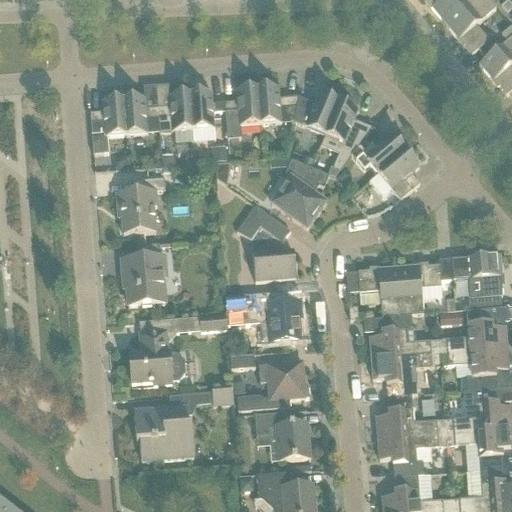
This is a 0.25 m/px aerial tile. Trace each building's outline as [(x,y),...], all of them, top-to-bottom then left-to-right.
[(423,0),(432,10),(431,11),(444,27),(476,0),(423,0)] [(486,0),(476,0),(444,27),(458,43),(459,42),(472,57),(478,52),(488,44),(475,28),(496,11),(486,0)] [(506,16),(511,11),(511,7),(508,3),(501,9),(506,16)] [(506,44),(511,39),(511,30),(511,29),(500,38),(506,44)] [(511,71),(509,68),(511,66),(511,39),(506,44),(506,45),(496,53),(485,61),(478,68),(492,84),(493,83),(506,98),(511,95),(511,96),(511,71)] [(297,99),(279,101),(278,90),(257,91),(260,128),(293,125),(297,99)] [(241,129),(260,128),(257,91),(236,93),(237,104),(224,105),(225,115),(227,144),(242,143),(241,129)] [(224,105),(212,106),(211,95),(190,97),(193,133),(214,132),(212,116),(225,115),(224,105)] [(320,149),(339,105),(319,96),(315,107),(297,99),(293,125),(324,138),(319,149),(320,149)] [(159,136),(193,133),(190,97),(169,98),(170,109),(157,110),(158,120),(159,136)] [(157,110),(145,111),(144,100),(123,102),(126,139),(147,137),(145,121),(158,120),(157,110)] [(105,140),(126,139),(123,102),(102,104),(103,115),(90,116),(93,158),(106,157),(105,140)] [(339,105),(325,138),(343,146),(338,157),(333,170),(339,173),(350,159),(355,151),(356,152),(365,139),(372,130),(354,123),(358,113),(339,105)] [(355,151),(350,159),(363,175),(371,169),(378,177),(406,154),(392,138),(384,145),(372,130),(365,139),(356,152),(355,151)] [(212,166),(227,165),(226,150),(211,151),(212,166)] [(411,177),(419,170),(406,154),(378,177),(400,204),(419,187),(411,177)] [(329,178),(310,171),(290,162),(285,175),(289,178),(269,205),(306,232),(325,205),(313,196),(318,189),(323,191),(329,178)] [(215,182),(227,189),(230,166),(215,167),(215,182)] [(156,195),(164,194),(163,182),(132,185),(133,197),(116,198),(118,217),(121,217),(123,238),(155,236),(153,212),(157,212),(156,195)] [(290,235),(274,223),(255,210),(237,235),(250,246),(254,286),(295,283),(293,257),(278,258),(278,252),(290,235)] [(500,280),(502,280),(500,258),(451,262),(452,282),(467,281),(469,302),(467,302),(468,314),(466,314),(466,315),(490,313),(498,312),(497,300),(502,300),(500,280)] [(164,282),(167,282),(165,260),(121,263),(123,283),(126,283),(128,310),(166,307),(164,282)] [(439,269),(419,270),(419,269),(398,270),(402,320),(411,319),(423,319),(421,291),(441,290),(441,288),(439,269)] [(378,273),(358,275),(359,297),(379,295),(381,321),(402,320),(398,270),(377,272),(378,273)] [(274,296),(225,300),(226,315),(245,314),(246,328),(260,327),(262,345),(269,344),(270,346),(301,343),(299,322),(302,321),(300,306),(275,308),(274,296)] [(446,316),(455,316),(454,303),(446,303),(446,316)] [(349,324),(358,323),(357,310),(348,311),(349,324)] [(492,332),(491,326),(490,313),(466,315),(467,342),(438,344),(439,357),(506,352),(505,330),(492,332)] [(199,334),(227,333),(226,317),(198,319),(199,334)] [(438,330),(452,329),(451,318),(437,319),(438,330)] [(415,332),(412,333),(411,319),(402,320),(381,321),(382,340),(369,341),(371,363),(439,357),(438,344),(416,345),(415,332)] [(176,358),(168,359),(167,335),(140,338),(141,358),(129,359),(131,387),(153,386),(153,389),(171,387),(171,385),(177,384),(183,377),(182,363),(176,358)] [(509,356),(507,356),(506,352),(439,357),(440,371),(470,368),(471,381),(465,381),(467,395),(496,393),(495,375),(508,374),(508,370),(510,369),(511,367),(511,364),(511,358),(509,356)] [(409,373),(440,371),(439,357),(371,363),(373,384),(386,383),(387,402),(411,400),(417,399),(416,385),(410,386),(409,373)] [(230,373),(255,372),(254,359),(230,361),(230,373)] [(308,388),(304,388),(302,367),(258,370),(260,388),(266,387),(267,402),(260,403),(260,399),(236,402),(237,416),(290,412),(289,404),(309,402),(308,388)] [(212,411),(233,409),(232,393),(210,395),(212,411)] [(511,421),(511,410),(498,411),(496,393),(467,395),(463,396),(465,422),(444,424),(445,437),(511,431),(511,421)] [(444,424),(413,426),(411,400),(387,402),(389,420),(376,421),(377,443),(445,437),(444,424)] [(196,408),(166,410),(166,408),(156,408),(156,412),(133,414),(136,446),(140,446),(141,466),(193,461),(190,419),(192,419),(196,408)] [(274,417),(254,419),(255,440),(267,439),(267,431),(274,431),(277,464),(277,465),(290,464),(310,463),(307,428),(295,429),(294,416),(291,416),(274,417)] [(501,454),(511,453),(511,431),(445,437),(446,450),(477,448),(479,475),(503,473),(501,454)] [(415,453),(446,450),(445,437),(377,443),(379,464),(392,463),(394,481),(424,479),(423,465),(416,466),(415,453)] [(511,511),(511,490),(504,491),(503,473),(479,475),(481,501),(450,504),(450,511),(511,511)] [(313,511),(312,488),(292,489),(291,476),(256,479),(257,502),(261,502),(271,511),(313,511)] [(417,480),(424,479),(394,481),(395,500),(382,501),(382,511),(450,511),(450,504),(419,506),(417,480)] [(0,511),(12,511),(0,502),(0,511)]
